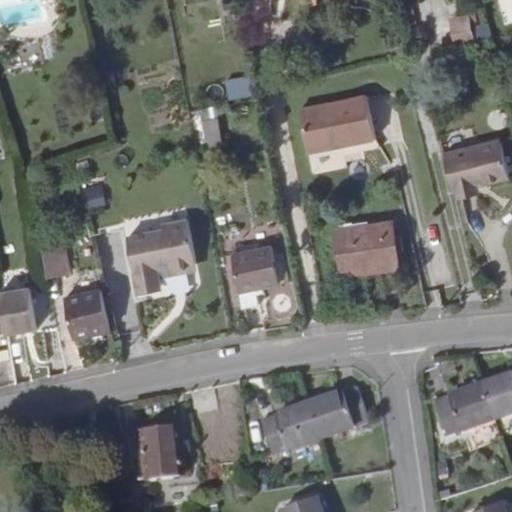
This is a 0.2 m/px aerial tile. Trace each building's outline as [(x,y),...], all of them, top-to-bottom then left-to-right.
[(451,19),(449,39),(470,41),(471,20),(451,19)] [(40,46),(10,47),(11,67),(41,66),(40,46)] [(223,81),(228,100),(252,93),(247,74),(223,81)] [(375,138),(366,94),(300,108),(309,151),(375,138)] [(201,107),(203,144),(220,143),(218,106),(201,107)] [(500,138),(444,151),(454,192),(477,186),(477,184),(509,175),(500,138)] [(101,182),(79,188),(85,210),(106,204),(101,182)] [(454,192),(456,199),(479,193),(477,186),(454,192)] [(399,265),(391,221),(335,232),(344,276),(399,265)] [(152,247),(126,253),(131,274),(175,264),(169,235),(151,239),(152,247)] [(125,244),(126,253),(152,247),(151,239),(125,244)] [(281,281),(274,246),(235,254),(244,303),(261,301),(258,286),(281,281)] [(56,251),(45,254),(51,282),(63,280),(56,251)] [(10,333),(11,336),(61,327),(51,284),(3,293),(3,294),(10,333)] [(0,294),(0,335),(10,333),(3,294),(0,294)] [(113,334),(104,294),(68,302),(76,342),(113,334)] [(511,375),(484,385),(495,419),(511,412),(511,375)] [(495,419),(484,385),(437,403),(448,436),(495,419)] [(360,386),(310,403),(322,437),(370,419),(360,386)] [(322,437),(310,403),(263,419),(275,453),(322,437)] [(188,470),(183,425),(144,429),(150,474),(188,470)] [(120,478),(124,509),(145,506),(141,475),(120,478)] [(152,506),(167,503),(163,484),(148,488),(152,506)] [(284,508),(285,511),(325,511),(320,496),(284,508)]
